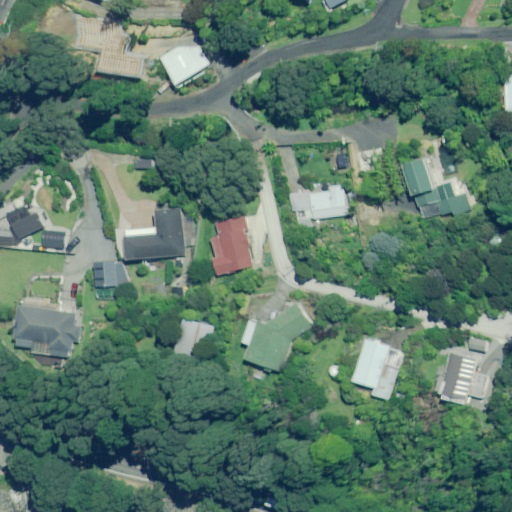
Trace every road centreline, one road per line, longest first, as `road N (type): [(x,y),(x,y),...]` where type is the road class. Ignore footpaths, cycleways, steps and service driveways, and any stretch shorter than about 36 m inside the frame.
road 1 (residential): [(0,101),(189,106),(279,56),(382,32)]
road 2 (primary): [(300,511),(98,453),(0,393)]
road 3 (residential): [(382,32),(511,32)]
